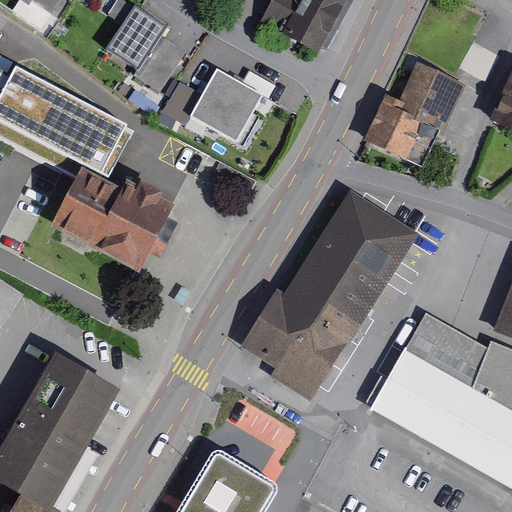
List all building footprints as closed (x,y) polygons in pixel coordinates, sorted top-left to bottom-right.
[(7,0),(20,9),(26,0),(49,15),(58,0),(7,0)] [(277,0),(266,20),(286,31),(285,33),(322,53),(350,0),(277,0)] [(155,92),(185,52),(127,8),(97,49),(155,92)] [(0,45),(6,34),(0,30),(0,132),(73,170),(99,120),(0,69),(0,45)] [(463,61),(489,73),(502,44),(475,32),(463,61)] [(471,85),(426,63),(407,101),(392,93),(369,138),(416,161),(436,122),(449,129),(471,85)] [(239,85),(210,70),(184,118),(242,150),(276,87),(247,71),(239,85)] [(511,92),(501,116),(511,120),(511,92)] [(129,192),(87,171),(60,225),(146,267),(181,197),(137,176),(129,192)] [(419,236),(353,195),(288,298),(278,291),(242,347),(276,368),(268,380),(311,407),(419,236)] [(0,335),(27,294),(0,276),(0,335)] [(511,299),(499,332),(511,336),(511,299)] [(511,351),(493,344),(490,352),(428,318),(375,410),(511,485),(511,351)] [(124,390),(59,354),(0,458),(0,481),(22,494),(12,511),(70,511),(71,511),(59,504),(124,390)] [(216,447),(177,511),(268,511),(283,487),(216,447)]
